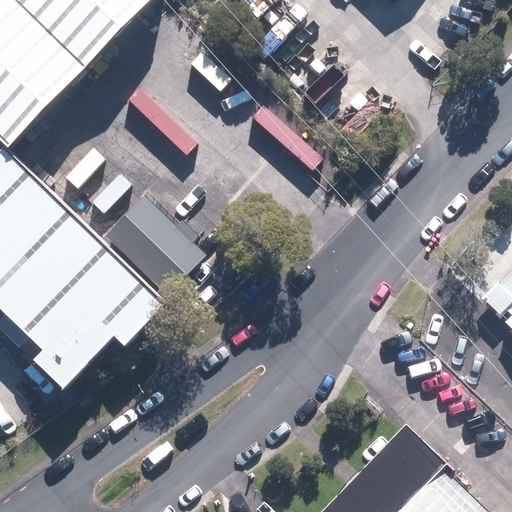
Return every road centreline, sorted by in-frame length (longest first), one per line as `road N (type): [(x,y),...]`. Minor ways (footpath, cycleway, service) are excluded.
road 1 (residential): [(9,511),(358,266)]
road 2 (residential): [(358,266),(290,392),(150,511)]
road 3 (residential): [(511,108),(358,266)]
